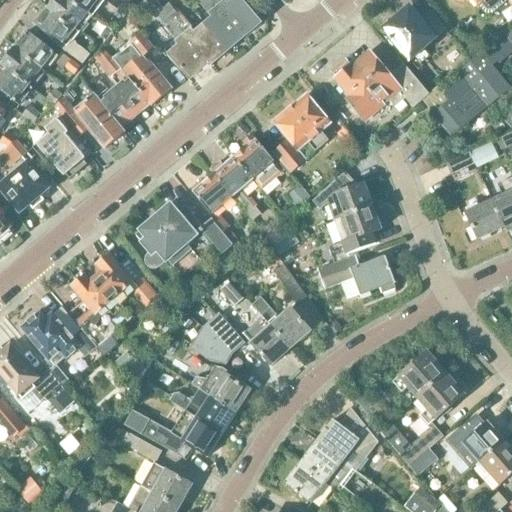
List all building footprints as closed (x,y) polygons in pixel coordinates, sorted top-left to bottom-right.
[(81,31),(94,14),(75,0),(53,0),(49,6),(81,31)] [(75,0),(94,14),(102,3),(103,0),(75,0)] [(214,0),(198,0),(213,17),(206,23),(228,49),(244,35),(214,0)] [(214,0),(244,35),(261,20),(243,0),(232,0),(229,3),(227,0),(214,0)] [(473,0),(479,7),(483,4),(487,9),(493,9),(503,0),(511,0),(458,0),(461,2),(467,3),(470,0),(473,0)] [(170,1),(163,6),(211,63),(228,49),(206,23),(198,29),(193,24),(181,9),(179,11),(170,1)] [(75,39),(81,31),(49,6),(36,23),(53,37),(51,39),(67,52),(68,51),(83,64),(91,55),(76,43),(77,41),(75,39)] [(194,78),(211,63),(163,6),(156,12),(165,23),(164,24),(181,44),(172,52),(194,78)] [(431,7),(421,16),(438,36),(448,28),(431,7)] [(411,60),(436,39),(411,8),(385,30),(388,33),(385,36),(394,46),(397,44),(411,60)] [(114,30),(106,25),(98,35),(106,41),(114,30)] [(464,78),(446,94),(439,86),(430,94),(423,100),(435,113),(434,114),(453,137),(498,98),(511,88),(493,65),(499,61),(500,63),(511,52),(511,27),(458,72),(464,78)] [(130,66),(124,71),(129,77),(128,78),(130,81),(135,87),(137,86),(152,105),(154,104),(155,105),(173,90),(151,64),(162,54),(141,30),(130,40),(139,51),(127,61),(130,66)] [(15,49),(47,74),(56,63),(64,70),(66,68),(75,75),(81,67),(71,60),(62,53),(59,57),(28,33),(15,49)] [(104,47),(94,56),(119,86),(101,101),(111,114),(109,115),(122,131),(152,105),(137,86),(135,87),(130,81),(128,78),(129,77),(124,71),(122,70),(104,47)] [(34,90),(47,74),(15,49),(2,65),(34,90)] [(414,108),(423,100),(430,94),(404,63),(387,77),(370,57),(355,70),(346,58),(330,71),(338,80),(338,81),(353,100),(351,101),(367,121),(383,108),(381,104),(387,99),(389,102),(390,101),(394,106),(405,98),(414,108)] [(0,89),(22,106),(34,90),(2,65),(0,68),(0,89)] [(55,106),(64,95),(55,88),(46,99),(55,106)] [(111,114),(94,93),(74,110),(70,105),(75,101),(67,91),(64,95),(55,106),(54,108),(60,115),(79,137),(90,128),(107,149),(124,134),(121,131),(122,131),(109,115),(111,114)] [(299,150),(307,143),(315,153),(329,141),(321,132),(330,124),(306,96),(274,123),(288,140),(274,152),(292,173),(307,159),(299,150)] [(42,113),(31,105),(24,115),(35,123),(42,113)] [(79,137),(60,115),(47,127),(50,131),(32,145),(42,158),(46,154),(64,174),(65,174),(66,176),(68,174),(72,178),(83,169),(82,168),(81,169),(78,165),(86,159),(85,158),(92,152),(79,137)] [(338,133),(345,143),(353,137),(345,127),(338,133)] [(9,148),(17,141),(17,140),(7,133),(1,141),(9,147),(8,147),(9,148)] [(235,157),(254,180),(263,190),(284,172),(275,162),(256,139),(252,135),(244,142),(247,146),(235,157)] [(28,152),(17,141),(9,148),(8,147),(0,154),(0,157),(10,167),(28,152)] [(475,163),(498,157),(494,143),(471,149),(475,163)] [(470,155),(446,165),(451,176),(474,165),(470,155)] [(214,174),(235,197),(244,208),(254,220),(261,214),(251,202),(252,201),(243,190),(254,180),(235,157),(223,166),(220,162),(211,169),(215,174),(214,174)] [(42,195),(50,188),(28,162),(0,185),(0,187),(21,213),(31,204),(34,209),(45,200),(42,195)] [(343,219),(372,209),(363,185),(357,187),(344,173),(323,193),(313,201),(320,209),(328,203),(334,221),(342,218),(343,219)] [(213,215),(235,197),(214,174),(203,184),(200,181),(190,189),(213,215)] [(492,202),(504,228),(511,224),(511,177),(498,184),(504,197),(492,202)] [(311,197),(300,185),(288,195),(299,208),(311,197)] [(223,233),(213,222),(212,220),(203,227),(180,200),(172,206),(168,205),(164,208),(165,213),(154,222),(150,220),(145,224),(146,228),(138,235),(152,252),(148,256),(147,257),(146,259),(146,260),(145,261),(145,262),(146,263),(146,264),(146,265),(147,266),(148,267),(150,267),(151,268),(153,268),(154,268),(155,267),(157,266),(165,259),(171,266),(189,250),(184,243),(200,229),(202,231),(205,230),(224,252),(233,244),(223,233)] [(478,240),(504,228),(492,202),(466,214),(478,240)] [(379,231),(372,209),(343,219),(342,218),(334,221),(342,243),(330,247),(336,264),(349,259),(348,255),(366,249),(377,244),(374,233),(379,231)] [(0,240),(0,241),(12,231),(11,230),(14,228),(0,212),(0,240)] [(213,222),(223,233),(230,226),(221,215),(213,222)] [(274,228),(270,224),(263,223),(259,226),(267,235),(274,228)] [(284,254),(300,242),(286,225),(270,237),(284,254)] [(120,344),(112,335),(118,330),(111,322),(126,309),(117,297),(129,286),(146,308),(160,297),(141,275),(134,281),(111,255),(73,287),(92,309),(76,322),(82,327),(83,329),(98,346),(107,356),(120,344)] [(356,256),(349,259),(336,264),(332,265),(319,271),(326,290),(354,280),(360,296),(380,289),(382,295),(394,290),(392,285),(395,283),(386,258),(360,268),(356,256)] [(297,303),(307,296),(284,265),(274,271),(297,303)] [(228,280),(219,288),(235,307),(244,299),(228,280)] [(254,305),(292,349),(312,331),(292,309),(280,319),(271,309),(261,298),(254,305)] [(292,349),(254,305),(245,312),(254,323),(263,333),(252,343),(272,366),(292,349)] [(49,370),(49,371),(62,386),(69,380),(57,365),(68,355),(68,356),(79,347),(87,356),(98,346),(83,329),(72,338),(52,314),(47,319),(40,311),(22,326),(49,357),(43,362),(49,370)] [(203,327),(203,328),(234,354),(246,343),(220,313),(203,327)] [(234,354),(203,328),(190,348),(210,361),(227,365),(234,354)] [(62,386),(49,371),(40,378),(31,367),(28,369),(19,358),(22,356),(12,345),(5,350),(2,347),(0,348),(0,372),(20,396),(21,395),(24,399),(32,392),(41,403),(45,399),(48,402),(49,402),(60,415),(75,402),(62,386)] [(133,387),(144,375),(147,370),(130,352),(115,367),(133,387)] [(420,398),(447,375),(428,354),(409,371),(406,368),(393,380),(403,392),(409,387),(420,398)] [(212,397),(237,413),(251,391),(226,375),(228,372),(223,368),(216,367),(207,380),(197,377),(193,385),(212,397)] [(402,457),(411,468),(431,451),(430,449),(444,436),(433,424),(465,396),(447,375),(420,398),(430,410),(422,417),(423,418),(419,421),(425,428),(423,430),(426,434),(421,439),(422,440),(402,457)] [(363,388),(353,396),(371,419),(382,411),(363,388)] [(186,411),(223,435),(237,413),(212,397),(205,407),(193,400),(192,401),(180,393),(174,403),(186,411)] [(0,422),(1,421),(14,438),(18,435),(27,427),(2,398),(0,400),(0,422)] [(209,457),(223,435),(186,411),(173,432),(150,419),(142,435),(178,454),(185,442),(209,457)] [(345,462),(353,468),(357,471),(379,442),(360,420),(350,433),(334,421),(318,442),(345,462)] [(483,466),(508,444),(489,423),(464,445),(483,466)] [(27,427),(18,435),(22,440),(21,441),(31,453),(39,446),(29,435),(31,433),(27,427)] [(157,463),(163,451),(128,432),(122,443),(157,463)] [(302,463),(330,483),(337,488),(353,468),(345,462),(318,442),(302,463)] [(511,477),(511,449),(508,444),(483,466),(501,487),(511,477)] [(431,451),(411,468),(419,477),(439,460),(431,451)] [(78,460),(65,473),(74,479),(85,465),(78,460)] [(314,504),(330,483),(302,463),(287,484),(314,504)] [(142,486),(180,508),(193,485),(167,470),(155,464),(142,486)] [(31,477),(17,489),(29,504),(43,492),(31,477)] [(65,481),(53,502),(63,508),(75,488),(65,481)] [(178,511),(180,508),(142,486),(129,509),(133,511),(178,511)] [(405,506),(411,511),(435,511),(441,504),(420,487),(405,506)] [(500,511),(502,511),(501,510),(508,503),(499,492),(479,510),(480,510),(477,511),(500,511)] [(133,511),(129,509),(118,503),(112,511),(133,511)]
